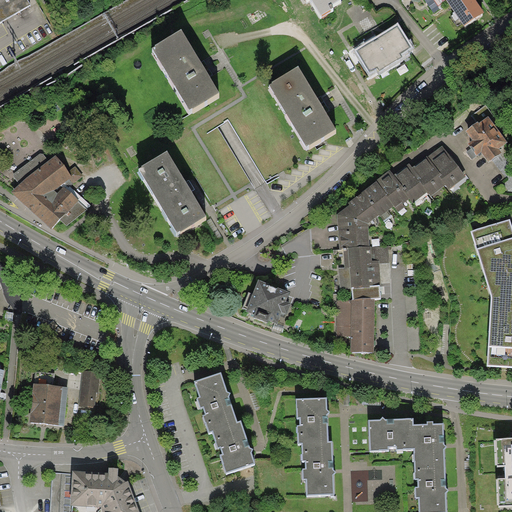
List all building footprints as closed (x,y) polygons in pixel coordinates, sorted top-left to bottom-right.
[(0,0),(0,22),(31,5),(28,0),(0,0)] [(310,0),(320,16),(333,8),(332,5),(339,0),(310,0)] [(476,0),(446,0),(464,25),(484,12),(476,0)] [(376,37),(354,50),(369,74),(377,69),(380,74),(407,57),(405,53),(414,48),(398,23),(376,37)] [(202,62),(181,29),(155,45),(156,46),(153,48),(190,110),(219,92),(202,62)] [(319,101),(298,66),(272,82),(272,83),(269,85),(307,146),(336,129),(319,101)] [(471,115),(477,122),(478,121),(479,123),(488,116),(490,119),(494,116),(486,105),(471,115)] [(490,119),(488,116),(479,123),(478,121),(477,122),(466,131),(473,140),(468,144),(471,148),(477,156),(481,152),(489,162),(502,153),(499,149),(508,142),(490,119)] [(434,152),(428,157),(442,175),(439,176),(446,184),(449,189),(466,176),(442,146),(434,152)] [(472,159),(477,156),(471,148),(466,152),(472,159)] [(187,183),(167,150),(141,166),(142,167),(139,169),(177,233),(206,216),(187,183)] [(42,152),(13,175),(19,184),(11,192),(52,229),(60,219),(67,226),(87,210),(78,201),(79,201),(67,189),(83,176),(75,166),(68,171),(56,155),(49,160),(42,152)] [(420,163),(413,168),(422,180),(419,182),(427,192),(431,196),(446,184),(439,176),(442,175),(428,157),(420,163)] [(413,168),(410,164),(401,172),(395,176),(404,188),(402,190),(409,199),(413,203),(427,192),(419,182),(422,180),(413,168)] [(395,176),(390,170),(383,175),(376,180),(376,181),(388,195),(387,196),(394,206),(399,212),(405,207),(403,204),(409,199),(402,190),(404,188),(395,176)] [(369,187),(361,193),(379,216),(380,216),(394,206),(387,196),(388,195),(376,181),(369,187)] [(379,216),(361,193),(352,199),(348,203),(350,204),(337,214),(368,224),(379,216)] [(368,224),(337,214),(338,226),(339,249),(343,249),(343,248),(369,246),(368,224)] [(211,218),(206,222),(217,240),(222,237),(211,218)] [(511,226),(510,219),(471,231),(491,297),(487,366),(511,367),(511,226)] [(340,289),(352,288),(380,286),(381,286),(380,263),(380,261),(372,262),(371,247),(371,246),(369,246),(343,248),(343,249),(345,267),(339,268),(339,278),(340,289)] [(388,246),(371,247),(372,262),(380,261),(380,263),(389,263),(388,246)] [(290,292),(259,279),(246,311),(255,315),(254,318),(268,323),(270,321),(275,323),(277,324),(282,312),(287,314),(291,303),(286,301),(290,292)] [(381,299),(380,286),(352,288),(353,300),(375,300),(381,299)] [(353,300),(337,299),(336,335),(344,335),(351,335),(351,352),(374,352),(375,300),(353,300)] [(13,313),(6,312),(4,322),(13,323),(13,313)] [(277,324),(275,323),(272,331),(282,334),(285,326),(277,324)] [(101,373),(82,370),(78,406),(94,408),(96,393),(99,393),(101,373)] [(36,371),(34,383),(53,386),(55,373),(36,371)] [(221,372),(194,381),(200,397),(197,397),(200,408),(203,407),(205,414),(202,415),(209,433),(212,432),(218,448),(220,447),(222,453),(220,454),(226,473),(255,463),(252,451),(253,449),(252,448),(250,447),(249,444),(246,446),(244,441),(248,439),(241,420),(238,421),(232,403),(229,404),(227,399),(230,398),(229,396),(230,393),(228,391),(221,372)] [(34,383),(29,422),(63,426),(68,387),(53,386),(34,383)] [(255,393),(250,395),(255,409),(260,407),(255,393)] [(327,398),(296,399),(297,418),(300,418),(300,425),(297,425),(298,444),(301,444),(302,461),(305,461),(305,468),(302,468),(303,479),(305,479),(306,495),(334,494),(334,474),(336,472),(335,471),(334,469),(333,441),(328,441),(327,415),(330,412),(327,409),(327,398)] [(380,420),(369,420),(370,451),(389,450),(389,447),(396,447),(396,450),(413,449),(414,479),(417,479),(418,486),(415,486),(415,497),(418,497),(418,511),(446,511),(446,492),(448,490),(446,488),(444,449),(446,446),(444,444),(443,423),(433,424),(433,421),(427,422),(427,424),(414,425),(414,418),(385,419),(382,417),(380,420)] [(511,438),(497,439),(497,465),(505,465),(506,478),(498,478),(499,506),(511,505),(511,438)] [(108,473),(72,471),(70,506),(72,506),(71,511),(139,511),(128,481),(126,482),(122,479),(118,476),(118,468),(109,467),(108,473)]
